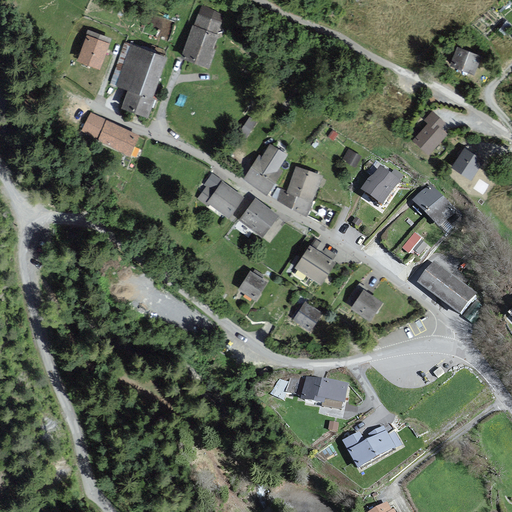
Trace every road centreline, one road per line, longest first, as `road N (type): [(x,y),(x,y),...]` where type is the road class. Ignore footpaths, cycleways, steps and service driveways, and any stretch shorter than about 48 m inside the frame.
road 1 (unclassified): [(109,511),(87,479),(32,300),(29,244),(45,222),(94,223),(278,361),(314,365),(452,342)]
road 2 (residential): [(91,106),(191,151),(342,245),(438,310),(451,322),(452,342)]
road 3 (track): [(27,259),(50,285),(86,366),(182,420),(243,511)]
road 4 (residential): [(511,136),(428,82),(257,0)]
